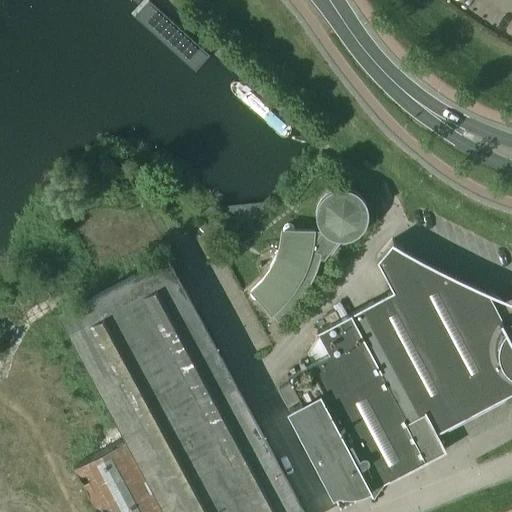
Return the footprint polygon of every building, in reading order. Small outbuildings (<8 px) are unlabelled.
[(147,0),(146,0),(134,13),(194,67),(207,53),(147,0)] [(228,69),(215,83),(287,148),(300,134),(228,69)] [(154,114),(145,108),(143,107),(140,107),(137,108),(134,109),(132,111),(131,113),(130,116),(130,119),(131,122),(132,125),(140,132),(173,160),(204,185),(211,190),(214,192),(217,194),(221,195),(225,195),(229,195),(233,194),(234,193),(234,188),(233,184),(231,180),(229,176),(226,173),(223,170),(208,158),(176,132),(154,114)] [(332,253),(347,233),(347,232),(347,231),(347,230),(347,229),(346,229),(348,226),(349,225),(350,225),(351,224),(352,223),(353,222),(354,221),(354,220),(355,219),(355,218),(356,217),(356,215),(356,214),(357,205),(343,194),(327,201),(325,219),(331,224),(325,232),(324,234),(315,240),(314,235),(314,234),(313,234),(313,249),(328,253),(329,253),(329,254),(330,254),(331,254),(331,253),(332,253)] [(313,249),(313,234),(314,231),(294,230),(294,226),(291,224),(287,223),(284,226),(283,229),(281,243),(277,256),(276,256),(270,268),(271,269),(262,280),(252,290),(250,292),(250,296),(252,299),(256,300),(258,298),(263,304),(271,314),(272,313),(278,319),(281,317),(283,315),(285,313),(287,311),(290,309),(292,306),(294,304),(296,301),(298,299),(300,296),(302,294),(303,291),(305,289),(307,286),(308,283),(310,280),(311,278),(312,275),(314,272),(315,269),(316,266),(317,263),(318,260),(319,257),(324,259),(326,256),(328,253),(313,249)] [(511,296),(511,297),(508,298),(503,300),(502,298),(501,299),(504,306),(498,310),(488,292),(494,294),(495,292),(479,286),(464,279),(449,271),(434,264),(419,256),(404,247),(391,240),(390,242),(391,242),(377,259),(393,290),(349,313),(426,459),(445,449),(435,431),(511,390),(511,296)] [(303,511),(167,257),(61,314),(127,437),(167,511),(303,511)] [(426,459),(349,313),(317,330),(319,334),(307,354),(310,362),(287,374),(302,402),(289,409),(339,505),(371,488),(374,492),(375,489),(376,486),(378,484),(380,481),(382,479),(384,477),(387,474),(389,479),(426,459)] [(254,318),(243,323),(255,344),(265,339),(254,318)] [(296,397),(288,383),(278,388),(286,403),(296,397)] [(167,511),(127,437),(74,466),(99,511),(167,511)]
